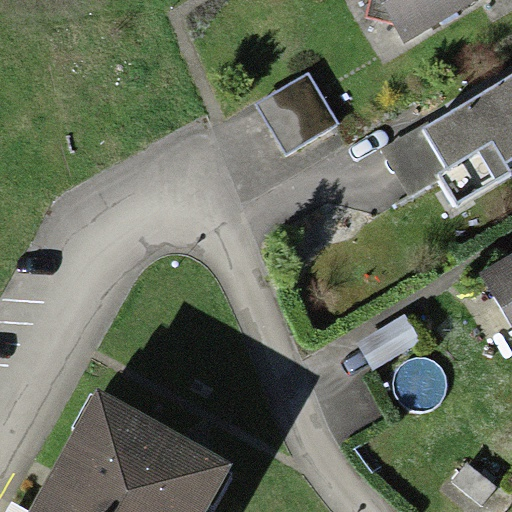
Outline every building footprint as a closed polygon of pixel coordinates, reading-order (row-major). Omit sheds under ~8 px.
[(371,0),(398,50),(492,0),(371,0)] [(344,128),(317,75),(257,107),(283,159),(344,128)] [(442,208),(511,168),(511,90),(409,149),(442,208)] [(511,265),(475,286),(511,354),(511,265)] [(424,345),(404,309),(359,334),(379,370),(424,345)] [(73,407),(9,511),(173,511),(194,479),(73,407)]
